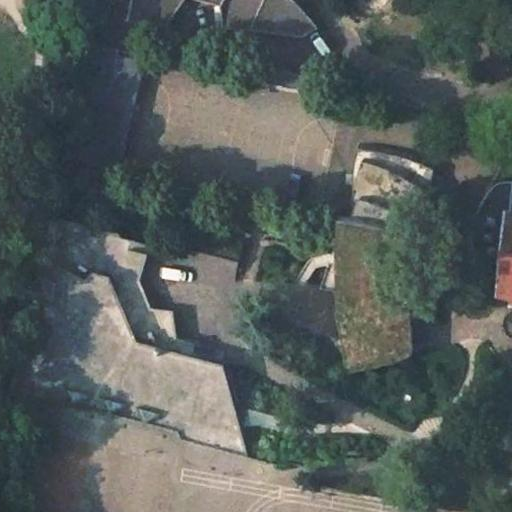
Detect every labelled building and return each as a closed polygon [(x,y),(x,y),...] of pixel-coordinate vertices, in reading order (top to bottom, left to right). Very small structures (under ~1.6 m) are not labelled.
[(129,22),(134,0),(108,0),(104,17),(128,24),(129,22)] [(182,0),(197,0),(221,6),(221,27),(301,38),(318,30),(308,17),(291,0),(134,0),(129,22),(162,30),(182,0)] [(92,164),(118,59),(146,66),(148,57),(122,51),(120,50),(96,45),(89,68),(67,159),(92,164)] [(119,170),(146,66),(118,59),(92,164),(119,170)] [(262,79),(307,89),(310,77),(265,66),(262,79)] [(346,316),(350,367),(354,366),(372,363),(392,357),(407,350),(405,313),(404,277),(417,232),(421,222),(424,200),(426,194),(422,191),(425,171),(413,166),(399,162),(390,160),(388,159),(364,155),(354,193),(348,223),(347,223),(345,245),(344,282),(344,305),(346,316)] [(511,214),(501,296),(511,298),(511,313),(511,314),(507,319),(506,323),(506,327),(510,334),(511,336),(511,214)] [(132,238),(54,217),(11,390),(174,434),(178,441),(235,450),(253,453),(246,426),(245,422),(247,412),(249,402),(240,400),(231,366),(225,365),(228,356),(176,340),(172,311),(150,309),(139,281),(148,255),(129,250),(132,238)]
